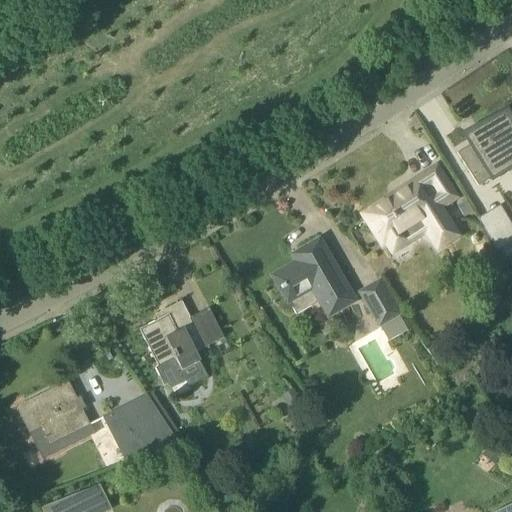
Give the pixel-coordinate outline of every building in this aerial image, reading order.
[(511,118),(510,120),(506,115),(468,139),(472,145),(457,154),(478,188),(493,179),(511,166),(511,118)] [(456,237),(439,210),(457,199),(436,167),(396,192),(397,195),(364,216),(382,245),(387,243),(393,252),(427,231),(438,248),(456,237)] [(497,252),(511,243),(511,226),(500,207),(478,220),(497,252)] [(356,303),(319,240),(298,252),(303,259),(271,277),(287,305),(288,305),(312,291),(328,319),(356,303)] [(403,316),(380,280),(356,295),(378,331),(403,316)] [(182,373),(199,364),(192,349),(202,344),(205,348),(224,339),(208,309),(189,318),(182,303),(165,311),(167,317),(139,331),(158,368),(155,370),(164,387),(168,385),(170,389),(186,381),(182,373)] [(49,447),(89,426),(67,383),(26,403),(49,447)] [(287,402),(294,415),(303,410),(296,396),(287,402)] [(103,420),(112,438),(124,462),(177,442),(147,398),(103,420)] [(493,440),(484,451),(498,462),(506,450),(493,440)] [(389,452),(378,461),(386,471),(397,463),(389,452)] [(99,484),(41,507),(43,511),(104,511),(112,508),(99,484)] [(363,501),(357,511),(375,511),(377,509),(363,501)]
